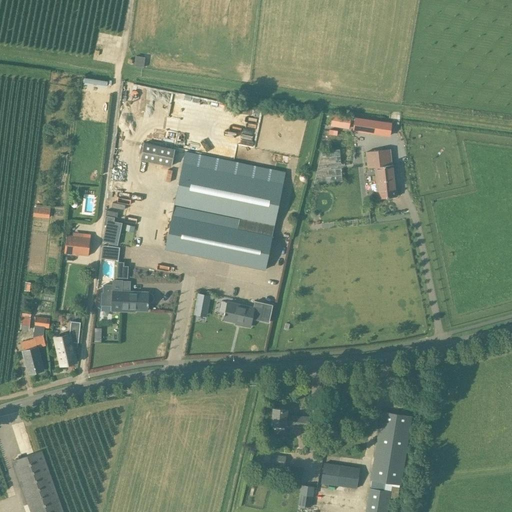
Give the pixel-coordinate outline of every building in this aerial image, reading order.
[(99,53),(107,56),(109,47),(101,45),(99,53)] [(135,55),(134,65),(143,66),(145,56),(135,55)] [(351,116),(332,113),(330,126),(349,129),(351,116)] [(372,133),(373,121),(355,118),(353,130),(372,133)] [(175,150),(145,143),(141,160),(171,166),(175,150)] [(321,151),(313,183),(341,181),(339,149),(321,151)] [(368,167),(375,167),(379,198),(396,197),(393,165),(384,166),(382,150),(367,152),(368,167)] [(167,249),(267,270),(286,173),(187,153),(167,249)] [(33,217),(49,218),(51,206),(35,205),(33,217)] [(117,244),(122,222),(115,220),(116,211),(107,209),(101,241),(117,244)] [(64,254),(88,256),(90,238),(66,235),(64,254)] [(120,247),(102,245),(100,258),(118,260),(120,247)] [(152,294),(149,293),(148,293),(148,292),(130,292),(122,291),(123,281),(114,280),(113,285),(104,285),(104,293),(102,293),(102,305),(112,305),(112,311),(121,311),(134,311),(135,310),(147,310),(148,305),(149,305),(149,302),(151,302),(153,299),(153,297),(152,294)] [(208,315),(210,294),(197,293),(195,314),(208,315)] [(236,324),(250,327),(252,318),(269,322),(272,305),(255,302),(253,307),(228,302),(224,320),(236,322),(236,324)] [(20,329),(29,330),(32,311),(23,309),(20,329)] [(33,338),(43,335),(44,327),(49,328),(50,319),(36,316),(33,338)] [(71,342),(78,343),(81,322),(71,321),(69,334),(55,337),(57,345),(61,366),(76,362),(73,348),(71,342)] [(43,335),(33,338),(21,342),(23,351),(22,351),(28,374),(44,370),(38,348),(46,345),(43,335)] [(308,428),(309,417),(286,415),(287,409),(273,408),(272,417),(270,417),(269,425),(308,428)] [(401,485),(412,416),(381,411),(370,480),(371,480),(370,488),(368,487),(364,511),(388,511),(391,491),(392,484),(401,485)] [(30,511),(63,511),(42,450),(12,460),(30,511)] [(285,466),(286,457),(272,455),(270,465),(285,466)] [(357,489),(360,468),(324,463),(321,483),(357,489)] [(310,507),(313,487),(301,485),(298,505),(310,507)]
